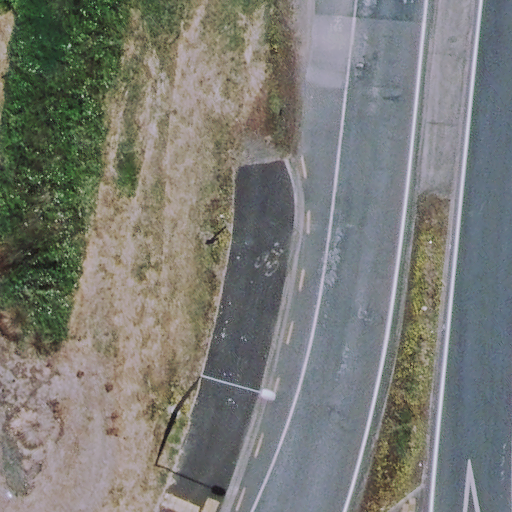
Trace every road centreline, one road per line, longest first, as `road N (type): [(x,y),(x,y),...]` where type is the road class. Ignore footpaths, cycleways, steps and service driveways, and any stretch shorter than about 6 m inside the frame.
road 1 (primary): [(293,511),(361,273),(390,0)]
road 2 (primary): [(511,46),(478,362),(472,511)]
